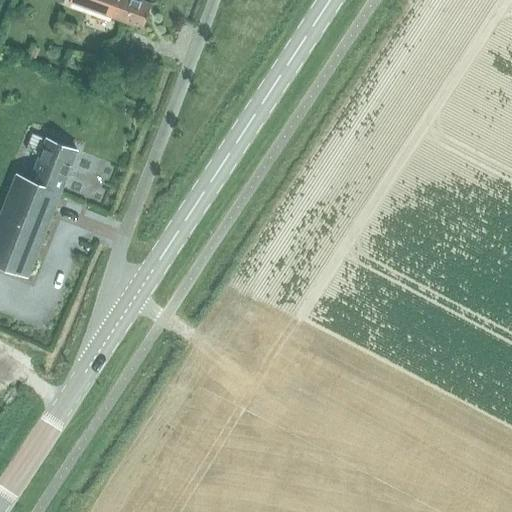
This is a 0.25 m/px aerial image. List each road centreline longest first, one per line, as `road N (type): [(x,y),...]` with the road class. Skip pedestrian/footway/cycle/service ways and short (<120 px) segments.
road 1 (secondary): [(135,299),(330,0)]
road 2 (unclassified): [(135,299),(113,276),(217,0)]
road 3 (secondary): [(0,503),(135,299)]
